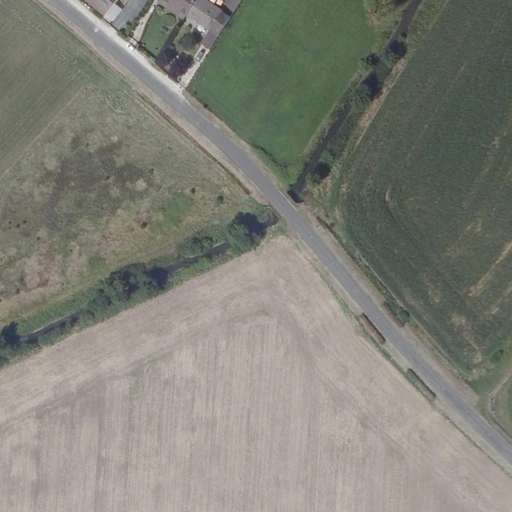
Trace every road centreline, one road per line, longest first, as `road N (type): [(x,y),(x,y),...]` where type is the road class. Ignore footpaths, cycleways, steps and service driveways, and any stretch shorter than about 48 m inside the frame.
road 1 (tertiary): [(53,0),(245,166),(458,409),(511,458)]
road 2 (track): [(0,334),(224,216)]
